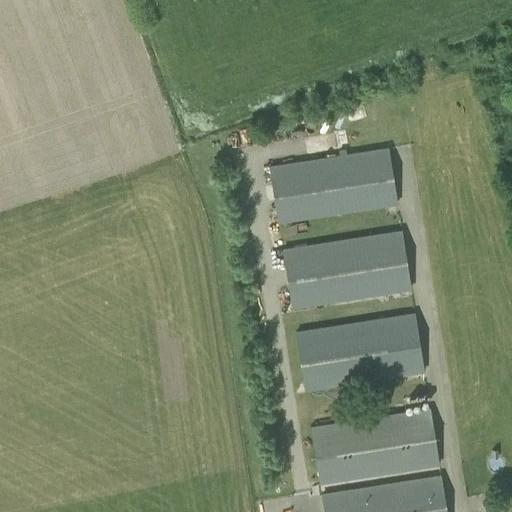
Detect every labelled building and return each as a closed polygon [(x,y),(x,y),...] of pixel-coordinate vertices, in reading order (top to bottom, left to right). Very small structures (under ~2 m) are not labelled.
[(278,222),(397,204),(389,147),(269,165),(278,222)] [(292,308),(411,289),(402,229),(283,248),(292,308)] [(305,391),(425,372),(415,312),(296,330),(305,391)] [(319,484),(439,465),(430,407),(310,426),(319,484)] [(324,511),(447,511),(441,474),(321,493),(324,511)]
